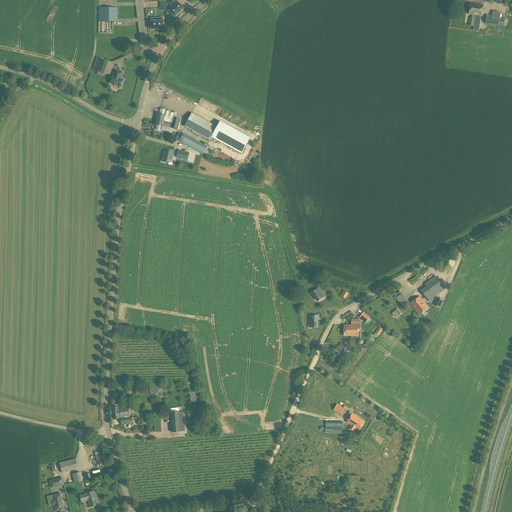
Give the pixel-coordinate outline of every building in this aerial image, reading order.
[(168,10),(175,17),(184,8),(178,1),(168,10)] [(470,3),(469,14),(472,15),(472,17),(472,16),(471,18),(475,18),(474,26),(473,31),(479,31),(481,16),(482,16),(483,5),(470,3)] [(117,22),(117,8),(99,8),(99,33),(113,33),(113,22),(117,22)] [(503,27),(504,18),(487,16),(485,24),(503,27)] [(157,21),(150,21),(151,30),(164,30),(164,20),(163,20),(163,18),(157,18),(157,21)] [(103,73),(107,61),(100,59),(96,71),(103,73)] [(121,79),(123,72),(116,70),(113,77),(112,76),(110,84),(120,87),(123,80),(121,79)] [(160,131),(161,126),(162,126),(163,125),(170,127),(173,113),(169,112),(165,111),(165,110),(161,109),(160,114),(159,114),(158,115),(157,114),(155,120),(157,120),(156,125),(157,125),(155,130),(160,131)] [(217,127),(192,113),(185,127),(210,140),(211,138),(242,154),(250,138),(220,122),(217,127)] [(178,130),(180,119),(173,118),(171,128),(178,130)] [(207,146),(183,133),(179,142),(203,155),(207,146)] [(164,151),(161,162),(168,164),(169,160),(172,161),(174,151),(168,149),(167,151),(164,151)] [(189,153),(182,151),(181,158),(187,160),(189,153)] [(429,301),(445,289),(435,277),(424,285),(426,287),(421,291),(429,301)] [(319,288),(311,293),(317,302),(325,296),(319,288)] [(402,294),(400,292),(395,296),(397,298),(396,298),(402,305),(407,301),(402,294)] [(429,308),(420,296),(410,304),(419,315),(429,308)] [(436,305),(441,308),(444,300),(439,298),(436,305)] [(368,321),(370,318),(369,318),(369,317),(363,312),(359,318),(365,322),(367,320),(368,321)] [(318,315),(309,315),(309,328),(318,328),(318,315)] [(359,325),(359,320),(352,319),(351,325),(344,325),(344,336),(359,336),(359,325)] [(378,336),(383,329),(380,327),(375,333),(378,336)] [(189,392),(192,404),(199,402),(197,391),(189,392)] [(342,416),(345,410),(343,408),(345,406),(339,402),(333,410),(342,416)] [(181,432),(185,431),(184,412),(180,412),(180,411),(171,412),(172,433),(181,432)] [(129,413),(113,414),(114,419),(121,419),(122,424),(132,423),(132,419),(130,419),(129,413)] [(361,420),(352,414),(347,422),(352,426),(351,428),(349,428),(348,429),(353,432),(361,420)] [(342,434),(342,422),(333,422),(333,433),(342,434)] [(62,473),(78,469),(76,459),(59,463),(62,473)] [(75,483),(83,481),(80,472),(72,475),(75,483)] [(49,481),(51,489),(58,487),(56,479),(49,481)] [(86,494),(80,496),(82,502),(88,500),(90,507),(98,505),(94,492),(86,494)] [(54,500),(52,501),(53,505),(55,505),(56,511),(64,509),(60,494),(53,496),(54,500)]
